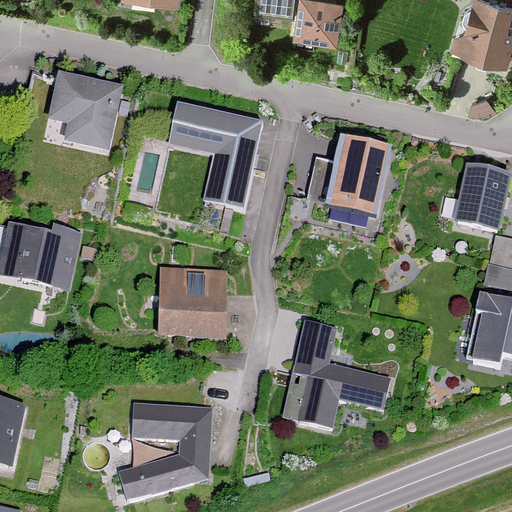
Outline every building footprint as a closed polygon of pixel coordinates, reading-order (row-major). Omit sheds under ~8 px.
[(291,0),(254,0),(252,17),(292,22),(289,46),(334,51),(339,7),(291,2),(291,0)] [(511,11),(466,0),(457,39),(450,38),(447,53),(503,66),(506,51),(511,52),(511,11)] [(64,145),(109,156),(123,92),(57,76),(48,125),(68,129),(64,145)] [(169,151),(213,160),(205,203),(247,212),(265,127),(177,109),(169,151)] [(318,213),(367,224),(382,155),(333,144),(318,213)] [(504,183),(457,175),(447,230),(494,238),(504,183)] [(46,241),(0,231),(0,282),(68,296),(78,239),(48,233),(46,241)] [(511,238),(496,237),(494,260),(511,261),(511,238)] [(227,275),(161,274),(159,340),(225,342),(227,275)] [(511,307),(473,298),(457,363),(491,371),(495,357),(511,360),(511,307)] [(336,332),(298,325),(279,421),(329,431),(335,403),(380,412),(386,381),(328,369),(336,332)] [(21,411),(0,407),(0,470),(9,472),(21,411)] [(120,504),(202,480),(206,412),(130,407),(128,440),(173,443),(172,456),(111,474),(120,504)]
